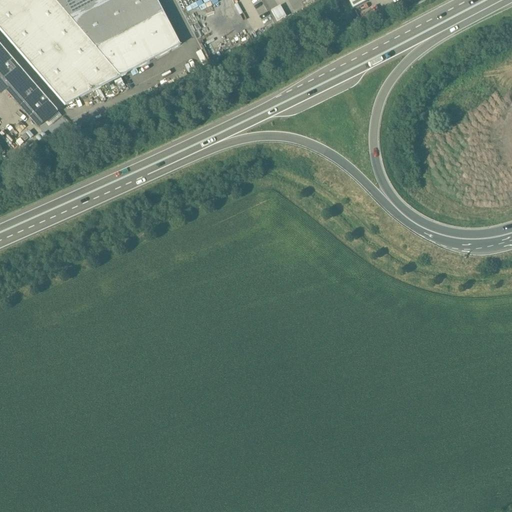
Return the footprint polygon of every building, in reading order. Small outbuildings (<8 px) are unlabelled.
[(156,0),(0,0),(0,30),(65,106),(180,45),(156,0)] [(348,0),(352,8),(368,1),(367,0),(348,0)] [(0,45),(0,83),(5,90),(24,73),(0,45)] [(37,88),(24,73),(5,90),(18,104),(37,88)] [(57,111),(37,88),(18,104),(18,105),(21,102),(27,109),(24,112),(31,120),(34,118),(41,125),(57,111)]
